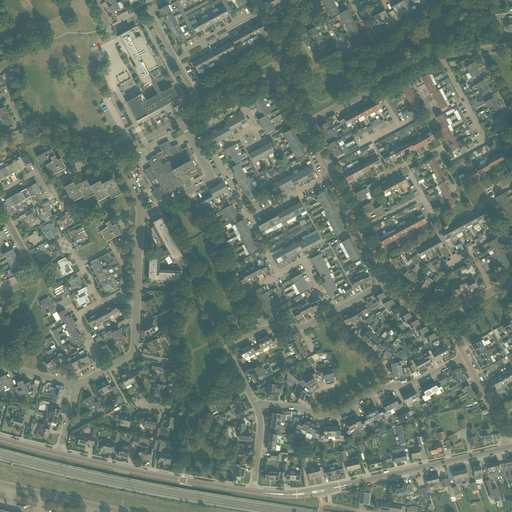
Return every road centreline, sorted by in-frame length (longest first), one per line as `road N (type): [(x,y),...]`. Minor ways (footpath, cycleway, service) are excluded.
road 1 (residential): [(303,125),(419,64),(511,47)]
road 2 (tertiary): [(58,453),(253,490)]
road 3 (tertiary): [(344,485),(506,447)]
road 4 (residential): [(256,405),(227,347),(258,330),(300,327)]
road 5 (tertiary): [(125,511),(0,483)]
road 6 (residential): [(141,409),(166,413),(177,370),(132,353)]
road 7 (residential): [(177,62),(185,49),(263,14),(255,0)]
